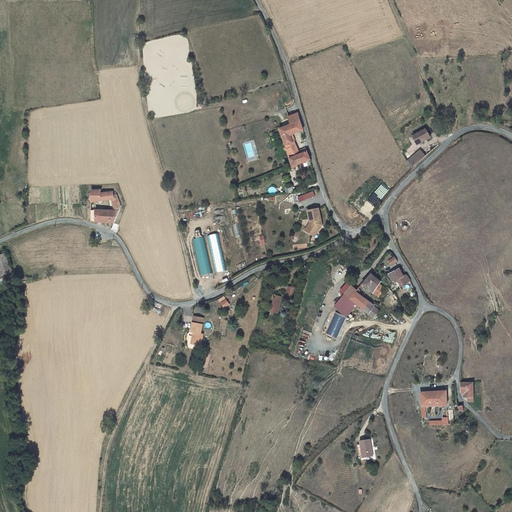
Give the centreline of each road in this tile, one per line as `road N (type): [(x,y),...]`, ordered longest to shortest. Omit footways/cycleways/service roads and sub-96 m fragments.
road 1 (unclassified): [(0,241),(56,221),(90,223),(121,241),(153,296),(176,305),(356,232)]
road 2 (track): [(198,300),(144,117),(139,0)]
road 3 (unclassified): [(256,0),(302,111),(322,190),(335,218),(356,232)]
road 4 (track): [(99,511),(117,420),(176,305)]
road 5 (unclassified): [(423,307),(383,402),(420,511)]
road 6 (unclassified): [(423,307),(445,312),(462,333),(459,399),(494,433),(511,438)]
road 7 (unclassified): [(382,211),(461,131),(486,127),(511,136)]
